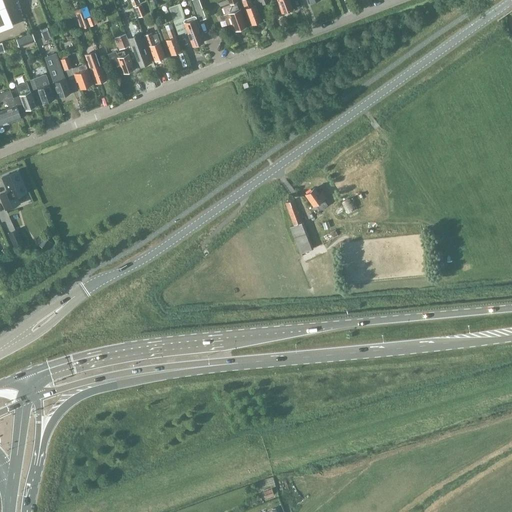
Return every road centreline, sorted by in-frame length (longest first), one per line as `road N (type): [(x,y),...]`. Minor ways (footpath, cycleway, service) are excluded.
road 1 (unclassified): [(63,305),(157,251),(510,0)]
road 2 (primary): [(511,308),(145,343),(26,373)]
road 3 (unclassified): [(0,154),(397,0)]
road 4 (track): [(114,511),(266,454),(511,384)]
road 5 (primary): [(240,366),(511,338)]
road 6 (primary): [(38,470),(51,422),(83,394),(240,366)]
road 7 (primary): [(34,397),(137,370),(240,366)]
